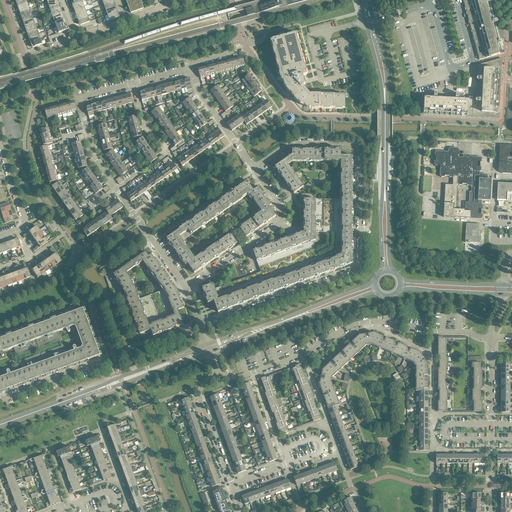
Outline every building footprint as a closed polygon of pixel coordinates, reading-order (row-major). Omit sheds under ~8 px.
[(127,0),(129,3),(128,4),(131,13),(143,9),(140,0),(127,0)] [(488,16),(488,14),(487,12),(487,9),(487,6),(487,4),(487,3),(487,0),(486,0),(462,0),(469,23),(479,60),(503,53),(504,53),(504,52),(504,51),(503,51),(502,51),(501,51),(500,46),(499,44),(498,42),(497,41),(496,39),(495,38),(494,36),(493,34),(493,33),(492,31),(491,29),(491,27),(490,26),(490,25),(489,22),(489,19),(488,17),(488,16)] [(84,6),(82,1),(74,4),(75,8),(74,8),(74,10),(84,6)] [(115,7),(113,4),(115,3),(114,2),(104,5),(106,10),(115,7)] [(30,9),(28,4),(19,7),(20,10),(19,11),(20,12),(30,9)] [(60,9),(59,6),(60,6),(59,4),(49,7),(51,13),(60,9)] [(86,11),(84,6),(74,10),(75,12),(76,11),(77,15),(86,11)] [(118,12),(117,10),(116,10),(115,7),(106,10),(108,15),(118,12)] [(31,14),(30,9),(20,12),(20,14),(21,14),(23,17),(31,14)] [(63,14),(62,12),(61,13),(60,9),(51,13),(53,18),(63,14)] [(88,17),(86,11),(77,15),(78,18),(77,18),(78,20),(88,17)] [(118,17),(117,14),(118,13),(118,12),(108,15),(109,21),(118,17)] [(33,19),(31,14),(23,17),(24,20),(23,21),(23,22),(33,19)] [(64,20),(62,16),(64,16),(63,14),(53,18),(55,23),(64,20)] [(90,22),(88,17),(78,20),(78,22),(80,21),(81,25),(90,22)] [(35,24),(33,19),(23,22),(24,24),(25,24),(26,27),(35,24)] [(67,24),(66,22),(65,23),(64,20),(55,23),(57,28),(67,24)] [(37,29),(35,24),(26,27),(27,30),(26,31),(27,33),(37,29)] [(67,30),(66,26),(67,26),(67,24),(57,28),(58,33),(67,30)] [(39,34),(37,29),(27,33),(27,34),(29,34),(30,37),(39,34)] [(310,95),(303,86),(305,85),(303,76),(307,75),(306,71),(296,36),(295,36),(295,34),(294,34),(294,31),(284,34),(284,37),(280,38),(279,35),(272,37),(272,40),(273,42),(272,42),(282,81),(283,81),(284,86),(300,104),(309,108),(345,108),(345,95),(310,95)] [(41,39),(39,34),(30,37),(31,41),(30,41),(31,43),(41,39)] [(42,45),(41,39),(31,43),(31,45),(32,44),(34,48),(42,45)] [(499,115),(500,92),(502,63),(501,62),(498,60),(497,60),(478,65),(477,74),(482,74),(481,84),(477,84),(476,99),(424,96),(424,111),(424,112),(424,111),(499,115)] [(245,84),(252,79),(249,75),(244,78),(242,80),(245,84)] [(248,88),(255,83),(252,79),(245,84),(248,88)] [(251,93),(258,87),(255,83),(248,88),(251,93)] [(214,95),(221,90),(218,85),(213,89),(211,91),(214,95)] [(254,97),(261,92),(258,87),(251,93),(254,97)] [(217,99),(224,94),(221,90),(214,95),(217,99)] [(220,103),(227,98),(224,94),(217,99),(220,103)] [(185,107),(193,102),(190,98),(189,98),(182,103),(185,107)] [(222,107),(230,102),(227,98),(220,103),(222,107)] [(272,107),(270,105),(267,100),(262,103),(268,110),(272,107)] [(188,112),(196,106),(193,102),(185,107),(188,112)] [(229,109),(233,107),(230,102),(222,107),(225,112),(229,109)] [(268,110),(262,103),(258,106),(263,113),(268,110)] [(191,116),(199,111),(196,106),(188,112),(191,116)] [(263,113),(258,106),(254,109),(259,116),(263,113)] [(154,117),(162,112),(159,107),(151,112),(154,117)] [(223,118),(231,112),(231,111),(229,109),(225,112),(221,115),(223,118)] [(259,116),(254,109),(250,112),(255,119),(259,116)] [(194,120),(202,115),(199,111),(191,116),(194,120)] [(157,121),(165,116),(162,112),(154,117),(157,121)] [(255,119),(250,112),(246,115),(251,122),(255,119)] [(197,124),(204,119),(202,115),(194,120),(197,124)] [(245,122),(241,118),(242,118),(240,115),(235,118),(240,125),(244,122),(245,122)] [(251,122),(246,115),(242,118),(241,118),(245,122),(244,122),(246,125),(251,122)] [(160,125),(168,120),(165,116),(157,121),(160,125)] [(240,125),(235,118),(231,121),(236,128),(240,125)] [(200,128),(207,123),(208,123),(207,123),(204,119),(197,124),(200,128)] [(163,129),(170,124),(168,120),(160,125),(163,129)] [(236,128),(231,121),(227,124),(232,131),(236,128)] [(166,133),(173,128),(170,124),(163,129),(166,133)] [(169,138),(176,132),(173,128),(166,133),(169,138)] [(224,137),(219,129),(215,132),(220,140),(224,137)] [(142,136),(140,131),(132,133),(133,138),(137,137),(139,140),(143,137),(142,136)] [(172,142),(179,137),(176,132),(169,138),(172,142)] [(220,140),(215,132),(210,135),(215,143),(220,140)] [(215,143),(210,135),(206,138),(211,145),(215,143)] [(138,146),(146,141),(143,137),(139,140),(137,137),(133,138),(134,140),(138,146)] [(175,146),(182,141),(179,137),(172,142),(175,146),(170,149),(172,152),(177,148),(175,146)] [(211,145),(206,138),(202,141),(207,148),(211,145)] [(141,151),(149,146),(146,141),(138,146),(141,151)] [(207,148),(202,141),(198,144),(203,151),(207,148)] [(113,150),(111,144),(102,146),(104,151),(108,150),(109,153),(113,150)] [(203,151),(198,144),(194,147),(199,154),(203,151)] [(511,146),(510,145),(499,145),(498,170),(502,173),(511,173),(511,146)] [(144,155),(152,150),(149,146),(141,151),(144,155)] [(199,154),(194,147),(189,150),(195,157),(199,154)] [(490,201),(492,179),(490,179),(489,179),(487,179),(488,176),(486,174),(479,174),(479,172),(480,172),(481,170),(481,167),(480,167),(480,162),(481,162),(482,159),(480,157),(471,157),(470,159),(468,159),(468,158),(467,158),(467,156),(463,156),(463,157),(459,157),(458,156),(459,155),(459,150),(457,148),(450,148),(448,150),(448,152),(436,151),(434,153),(435,153),(435,156),(436,156),(435,161),(434,161),(434,164),(435,166),(440,166),(440,176),(441,177),(442,177),(445,177),(445,176),(449,176),(449,177),(452,178),(453,178),(452,185),(445,184),(443,217),(481,219),(483,218),(482,217),(482,214),(481,214),(481,210),(482,210),(483,207),(483,206),(481,205),(482,200),(488,201),(490,201)] [(310,160),(310,149),(303,149),(301,149),(300,149),(300,150),(298,150),(298,149),(292,149),(292,155),(285,160),(290,168),(292,167),(292,161),(309,161),(309,160),(310,160)] [(323,160),(323,149),(317,149),(316,149),(314,149),(310,149),(310,160),(310,161),(322,161),(322,160),(323,160)] [(341,156),(341,149),(336,149),(334,149),(330,149),(323,149),(323,160),(324,160),(324,161),(341,161),(341,156)] [(109,160),(116,154),(113,150),(109,153),(108,150),(104,151),(105,154),(109,160)] [(147,159),(155,154),(152,150),(144,155),(147,159)] [(195,157),(189,150),(185,153),(190,160),(195,157)] [(190,160),(185,153),(181,156),(186,163),(190,160)] [(111,164),(119,159),(116,154),(109,160),(111,164)] [(150,163),(157,158),(158,158),(155,154),(147,159),(150,163)] [(186,163),(181,156),(177,159),(182,166),(186,163)] [(354,165),(354,164),(352,164),(352,161),(353,161),(353,156),(341,156),(341,161),(341,170),(342,170),(342,172),(353,172),(353,167),(353,165),(354,165)] [(114,168),(122,163),(119,159),(111,164),(114,168)] [(293,172),(291,169),(290,168),(285,160),(275,167),(278,171),(279,171),(280,173),(279,174),(280,175),(281,176),(284,180),(293,174),(292,172),(293,172)] [(87,166),(86,161),(77,164),(78,169),(82,168),(84,170),(88,168),(87,166)] [(177,169),(172,162),(168,165),(173,172),(177,169)] [(117,172),(125,167),(122,163),(114,168),(117,172)] [(173,172),(168,165),(164,168),(169,175),(173,172)] [(121,176),(128,171),(125,167),(117,172),(120,176),(116,180),(117,182),(122,179),(121,176)] [(84,177),(91,172),(88,168),(84,170),(82,168),(78,169),(79,170),(84,177)] [(169,175),(164,168),(159,171),(165,178),(169,175)] [(165,178),(159,171),(155,174),(160,181),(165,178)] [(87,181),(94,176),(91,172),(84,177),(87,181)] [(354,181),(354,179),(353,179),(353,177),(353,172),(342,172),(342,174),(341,174),(341,186),(342,186),(342,188),(353,188),(353,183),(352,183),(352,181),(354,181)] [(160,181),(155,174),(151,177),(156,184),(160,181)] [(302,185),(299,180),(295,175),(294,176),(293,174),(284,180),(287,185),(288,186),(288,187),(288,188),(290,187),(291,188),(290,189),(294,194),(303,187),(301,185),(302,185)] [(58,180),(57,175),(48,177),(50,183),(54,182),(56,184),(59,182),(58,180)] [(90,185),(97,180),(94,176),(87,181),(90,185)] [(156,184),(151,177),(147,180),(152,187),(156,184)] [(92,190),(100,184),(97,180),(90,185),(92,190)] [(152,187),(147,180),(143,183),(148,190),(152,187)] [(254,191),(252,189),(247,181),(238,187),(245,197),(248,195),(249,196),(250,195),(252,199),(253,198),(262,192),(259,187),(254,191)] [(55,191),(62,186),(59,182),(56,184),(54,182),(50,183),(50,184),(55,191)] [(148,190),(143,183),(138,186),(144,193),(148,190)] [(511,184),(498,183),(497,200),(508,201),(508,195),(511,195),(511,184)] [(96,194),(103,189),(100,184),(92,190),(96,194)] [(58,195),(65,190),(62,186),(55,191),(58,195)] [(144,193),(138,186),(134,189),(139,196),(144,193)] [(245,197),(238,187),(233,190),(234,191),(232,193),(231,191),(230,192),(228,193),(229,194),(224,197),(231,206),(245,197)] [(354,197),(354,196),(352,196),(352,194),(353,194),(353,188),(342,188),(342,190),(341,190),(341,199),(341,202),(342,202),(342,205),(353,205),(353,199),(354,199),(354,197)] [(139,196),(134,189),(130,192),(135,199),(139,196)] [(61,199),(68,194),(65,190),(58,195),(61,199)] [(135,199),(130,192),(126,195),(131,202),(135,199)] [(269,200),(268,198),(267,197),(266,198),(264,196),(265,196),(262,192),(253,198),(254,199),(253,200),(258,207),(268,200),(269,200)] [(64,204),(71,198),(68,194),(61,199),(64,204)] [(316,213),(316,201),(315,201),(315,199),(314,199),(314,194),(302,194),(299,196),(302,200),(304,200),(304,205),(303,205),(303,206),(303,208),(305,208),(305,210),(304,210),(304,215),(315,215),(315,213),(316,213)] [(231,206),(224,197),(220,200),(220,199),(218,200),(217,201),(218,202),(216,204),(216,203),(211,206),(218,216),(231,206)] [(67,208),(74,203),(71,198),(64,204),(67,208)] [(323,261),(326,260),(325,257),(330,255),(331,258),(334,257),(334,258),(336,257),(336,256),(341,255),(341,253),(342,253),(342,251),(341,251),(341,248),(338,248),(338,242),(341,242),(341,239),(342,239),(342,237),(353,237),(353,232),(354,232),(354,230),(354,229),(353,229),(353,215),(352,215),(352,213),(354,213),(354,212),(354,210),(353,210),(353,205),(342,205),(342,202),(341,202),(341,199),(333,199),(323,199),(315,199),(315,201),(316,201),(316,213),(315,213),(315,215),(315,218),(316,218),(316,227),(316,230),(315,230),(315,232),(316,232),(324,232),(324,233),(323,233),(323,234),(333,234),(333,249),(318,255),(313,241),(309,243),(309,242),(302,244),(300,245),(301,246),(289,250),(289,249),(287,250),(285,250),(286,251),(274,255),(274,254),(272,255),(270,256),(270,257),(259,261),(259,260),(256,261),(261,272),(263,279),(264,279),(269,278),(270,281),(273,279),(273,280),(275,280),(277,279),(277,278),(280,277),(279,274),(284,272),(285,275),(288,274),(288,275),(290,274),(293,273),(292,272),(295,271),(294,268),(299,266),(300,269),(303,268),(303,269),(306,268),(308,268),(307,267),(310,266),(309,263),(314,261),(315,264),(318,263),(319,264),(321,263),(323,262),(323,261)] [(123,207),(121,204),(118,200),(114,203),(119,210),(123,207)] [(276,216),(273,212),(274,211),(275,210),(275,209),(273,207),(272,207),(272,208),(271,207),(270,208),(269,206),(271,205),(268,200),(258,207),(257,208),(260,213),(254,216),(255,217),(254,218),(260,227),(264,224),(263,224),(265,222),(266,224),(267,223),(269,222),(268,221),(276,216)] [(70,212),(77,207),(74,203),(67,208),(70,212)] [(119,210),(114,203),(109,206),(115,213),(119,210)] [(115,213),(109,206),(105,209),(107,212),(110,216),(111,216),(115,213)] [(218,216),(211,206),(207,209),(207,210),(205,211),(204,210),(203,210),(203,211),(202,212),(198,215),(205,225),(218,216)] [(73,216),(80,211),(77,207),(70,212),(73,216)] [(14,220),(11,211),(1,214),(5,223),(14,220)] [(76,220),(83,215),(80,211),(73,216),(76,220)] [(113,219),(111,216),(110,216),(107,212),(103,215),(108,222),(113,219)] [(108,222),(103,215),(99,218),(104,225),(108,222)] [(205,225),(198,215),(194,218),(193,218),(192,219),(190,220),(185,225),(191,234),(205,225)] [(316,230),(316,227),(316,218),(315,218),(315,215),(304,215),(304,221),(305,221),(305,223),(303,223),(303,225),(303,226),(304,226),(304,227),(304,232),(299,234),(302,244),(309,242),(309,243),(313,241),(316,240),(316,232),(315,232),(315,230),(316,230)] [(104,225),(99,218),(95,221),(100,228),(104,225)] [(255,231),(260,227),(254,218),(253,218),(241,226),(242,227),(240,228),(246,237),(250,234),(251,234),(252,233),(254,233),(252,231),(254,230),(255,231)] [(100,228),(95,221),(91,224),(96,231),(100,228)] [(481,243),(481,231),(478,230),(479,224),(466,223),(465,242),(481,243)] [(96,231),(91,224),(86,227),(92,234),(96,231)] [(183,241),(191,234),(185,225),(179,229),(166,238),(170,243),(170,242),(172,244),(170,245),(171,246),(172,248),(173,248),(176,252),(185,245),(184,244),(184,243),(183,241)] [(31,236),(39,230),(36,226),(28,231),(26,233),(28,235),(30,234),(31,236)] [(92,234),(86,227),(82,230),(87,237),(92,234)] [(32,241),(42,234),(39,230),(31,236),(32,237),(30,239),(31,239),(32,241)] [(37,243),(45,238),(42,234),(32,241),(33,242),(34,243),(35,242),(37,243)] [(233,246),(237,243),(231,234),(229,235),(229,234),(217,243),(224,252),(228,249),(229,250),(230,249),(231,248),(230,247),(232,245),(233,246)] [(302,244),(299,234),(294,236),(293,235),(292,235),(290,236),(291,238),(289,238),(288,237),(283,239),(287,250),(289,249),(289,250),(301,246),(300,245),(302,244)] [(354,245),(354,244),(354,242),(353,242),(353,237),(342,237),(342,239),(341,239),(341,242),(338,242),(338,248),(341,248),(341,251),(342,251),(342,253),(353,253),(353,248),(352,248),(352,245),(354,245)] [(38,249),(47,242),(45,238),(37,243),(38,245),(36,246),(36,247),(38,249)] [(287,250),(283,239),(278,241),(279,242),(276,243),(276,241),(275,242),(273,242),(273,243),(268,245),(272,255),(274,254),(274,255),(286,251),(285,250),(287,250)] [(224,252),(217,243),(204,252),(211,262),(215,259),(215,258),(216,256),(218,258),(219,257),(220,256),(220,255),(224,252)] [(180,260),(191,252),(187,247),(186,247),(185,245),(176,252),(179,256),(180,256),(181,258),(180,259),(180,260)] [(272,255),(268,245),(263,247),(263,246),(261,247),(260,247),(261,249),(258,250),(258,249),(253,251),(256,261),(259,260),(259,261),(270,257),(270,256),(272,255)] [(54,251),(52,253),(53,255),(51,256),(57,264),(61,261),(54,251)] [(159,264),(155,257),(154,255),(153,254),(152,254),(149,256),(146,252),(130,263),(133,268),(136,266),(135,265),(138,263),(139,264),(143,261),(149,270),(150,270),(159,264)] [(202,268),(195,258),(196,257),(193,252),(192,254),(191,252),(180,260),(181,261),(182,261),(185,265),(188,264),(194,273),(202,268)] [(211,262),(204,252),(196,257),(195,258),(202,268),(202,269),(204,268),(205,267),(204,265),(206,264),(206,265),(211,262)] [(353,263),(353,257),(353,253),(342,253),(341,253),(341,255),(336,256),(336,257),(340,267),(344,265),(345,266),(353,263)] [(57,264),(51,256),(49,257),(48,255),(48,256),(46,257),(53,267),(57,264)] [(340,267),(336,257),(334,258),(334,257),(331,258),(330,255),(325,257),(326,260),(323,261),(323,262),(321,263),(325,273),(330,271),(329,270),(332,270),(332,271),(333,271),(335,270),(335,269),(340,268),(340,267)] [(46,257),(44,258),(45,260),(43,261),(49,269),(53,267),(46,257)] [(49,269),(43,261),(42,263),(40,261),(38,262),(45,272),(49,269)] [(325,273),(321,263),(319,264),(318,263),(315,264),(314,261),(309,263),(310,266),(307,267),(308,268),(306,268),(309,279),(314,277),(315,278),(316,277),(318,277),(317,275),(319,274),(320,275),(325,273)] [(38,262),(36,264),(37,266),(35,267),(41,275),(45,272),(38,262)] [(130,277),(134,274),(136,272),(133,268),(130,263),(114,275),(117,279),(118,279),(119,281),(117,281),(118,283),(119,284),(120,284),(123,288),(133,283),(132,281),(130,277)] [(168,276),(165,272),(166,272),(165,270),(164,269),(162,270),(161,268),(162,268),(159,264),(150,270),(151,271),(150,272),(158,283),(168,276)] [(30,277),(27,268),(26,266),(24,267),(23,267),(24,269),(22,270),(25,279),(30,277)] [(41,275),(35,267),(34,268),(32,266),(32,267),(30,268),(37,278),(41,275)] [(309,279),(306,268),(303,269),(303,268),(300,269),(299,266),(294,268),(295,271),(292,272),(293,273),(290,274),(294,284),(299,282),(301,281),(302,282),(303,282),(305,281),(304,281),(309,279)] [(25,279),(22,270),(20,270),(19,268),(19,269),(17,269),(21,281),(25,279)] [(16,282),(13,273),(11,274),(10,272),(8,273),(12,284),(16,282)] [(247,290),(246,289),(249,288),(248,285),(253,283),(254,286),(257,285),(258,286),(260,285),(262,284),(262,283),(265,282),(264,279),(263,279),(261,272),(215,289),(219,299),(227,296),(227,297),(229,296),(233,307),(238,305),(238,304),(240,303),(241,305),(242,304),(244,304),(244,303),(248,301),(245,291),(247,290)] [(294,284),(290,274),(288,275),(288,274),(285,275),(284,272),(279,274),(280,277),(277,278),(277,279),(275,280),(279,290),(284,288),(284,289),(286,288),(287,288),(286,286),(289,285),(289,286),(294,284)] [(183,301),(182,299),(180,300),(180,298),(181,297),(178,291),(173,284),(174,283),(173,282),(172,280),(171,281),(168,276),(158,283),(163,290),(159,292),(140,299),(145,314),(149,325),(164,319),(174,315),(173,312),(178,310),(184,308),(182,303),(183,302),(183,301)] [(279,290),(275,280),(273,280),(273,279),(270,281),(269,278),(264,279),(265,282),(262,283),(262,284),(260,285),(264,296),(269,294),(268,293),(271,292),(271,294),(272,293),(274,292),(279,290)] [(145,314),(140,299),(135,285),(134,285),(133,283),(123,288),(125,293),(124,293),(125,295),(125,296),(127,296),(128,298),(127,298),(130,308),(131,308),(132,310),(130,311),(131,312),(132,314),(134,319),(145,314)] [(264,296),(260,285),(258,286),(257,285),(254,286),(253,283),(248,285),(249,288),(246,289),(247,290),(245,291),(248,301),(253,299),(254,300),(255,299),(256,299),(257,299),(256,297),(258,296),(259,297),(264,296)] [(219,299),(215,289),(213,284),(202,288),(204,293),(205,293),(206,295),(204,296),(204,297),(205,299),(206,298),(208,304),(212,302),(219,299)] [(233,307),(229,296),(227,297),(227,296),(219,299),(212,302),(213,306),(215,305),(218,312),(223,310),(223,311),(226,310),(225,308),(228,308),(233,307)] [(0,391),(45,375),(100,355),(83,308),(70,313),(0,338),(0,391)] [(184,325),(178,310),(173,312),(174,315),(164,319),(168,330),(173,329),(175,329),(177,328),(177,327),(184,325)] [(149,325),(145,314),(134,319),(136,323),(135,324),(136,325),(136,327),(138,326),(138,328),(140,334),(151,330),(149,325)] [(168,330),(164,319),(149,325),(151,330),(153,336),(158,334),(158,333),(160,332),(161,334),(162,333),(164,333),(163,332),(168,330)] [(373,346),(378,334),(373,332),(373,333),(367,334),(360,335),(360,334),(355,338),(363,347),(365,345),(365,346),(366,345),(369,345),(370,345),(373,346)] [(386,351),(391,340),(378,334),(373,346),(386,351)] [(446,346),(446,339),(444,339),(444,337),(442,337),(442,338),(438,338),(438,346),(446,346)] [(362,348),(363,347),(355,338),(346,348),(354,357),(362,349),(362,348)] [(398,356),(403,345),(391,340),(386,351),(390,353),(390,352),(394,353),(394,355),(398,356)] [(410,362),(415,350),(403,345),(398,356),(402,358),(403,357),(407,359),(406,360),(410,362)] [(446,355),(446,346),(438,346),(438,355),(441,355),(446,355)] [(351,360),(354,357),(346,348),(336,357),(344,366),(348,363),(347,362),(350,359),(351,360)] [(427,364),(424,359),(420,353),(421,353),(415,350),(410,362),(413,363),(415,365),(416,367),(416,370),(428,370),(428,364),(427,364)] [(448,368),(448,357),(446,357),(446,355),(441,355),(441,357),(439,357),(439,368),(441,368),(441,371),(446,371),(446,368),(448,368)] [(341,369),(344,366),(336,357),(326,366),(335,375),(338,372),(337,371),(340,368),(341,369)] [(481,368),(481,362),(472,362),(472,368),(473,368),(473,371),(479,371),(479,368),(481,368)] [(304,374),(301,366),(301,365),(296,367),(296,366),(295,366),(296,367),(292,368),(293,369),(295,377),(304,374)] [(332,380),(332,377),(335,375),(326,366),(322,370),(322,371),(321,377),(319,383),(321,389),(332,384),(331,381),(332,380)] [(416,383),(428,383),(428,370),(416,370),(416,374),(417,374),(417,379),(416,379),(416,383)] [(446,371),(441,371),(438,371),(438,387),(441,387),(446,387),(446,371)] [(482,379),(482,371),(479,371),(473,371),(473,379),(482,379)] [(310,388),(307,381),(307,380),(304,381),(303,379),(305,378),(304,374),(295,377),(297,381),(298,381),(302,391),(310,388)] [(272,385),(270,377),(269,377),(266,378),(266,377),(265,377),(266,378),(261,380),(264,388),(272,385)] [(482,387),(482,379),(473,379),(473,387),(479,387),(482,387)] [(251,388),(249,383),(241,386),(243,391),(251,388)] [(428,392),(428,383),(416,383),(416,391),(419,391),(428,392)] [(334,393),(334,391),(333,389),(334,389),(332,384),(321,389),(325,401),(337,397),(336,395),(335,393),(334,393)] [(277,400),(273,390),(274,390),(272,385),(264,388),(266,393),(268,392),(269,394),(266,395),(268,403),(277,400)] [(253,393),(251,388),(243,391),(245,396),(253,393)] [(311,399),(310,397),(313,396),(310,388),(302,391),(306,401),(304,401),(306,407),(315,404),(313,398),(311,399)] [(255,398),(253,393),(245,396),(247,401),(255,398)] [(347,398),(345,393),(338,397),(341,403),(344,402),(344,400),(347,398)] [(220,399),(218,394),(210,397),(212,402),(220,399)] [(190,403),(188,397),(180,400),(182,406),(190,403)] [(340,405),(337,397),(325,401),(328,409),(336,406),(340,405)] [(257,403),(255,398),(247,401),(249,406),(257,403)] [(222,404),(220,399),(212,402),(214,407),(222,404)] [(280,410),(279,408),(277,400),(268,403),(271,411),(274,410),(275,412),(273,413),(275,418),(283,415),(281,410),(280,410)] [(192,408),(190,403),(182,406),(184,411),(192,408)] [(259,408),(257,403),(249,406),(250,411),(259,408)] [(446,411),(446,403),(441,403),(438,403),(438,412),(445,412),(446,412),(446,411)] [(482,412),(482,403),(479,403),(473,403),(473,411),(473,412),(475,412),(482,412)] [(224,409),(222,404),(214,407),(215,412),(224,409)] [(321,419),(319,411),(318,411),(315,412),(315,410),(317,409),(315,404),(306,407),(308,412),(309,412),(313,421),(313,422),(315,421),(321,419)] [(338,411),(336,406),(328,409),(330,414),(338,411)] [(194,413),(192,408),(184,411),(186,416),(194,413)] [(260,413),(259,408),(250,411),(252,416),(260,413)] [(226,415),(224,409),(215,412),(217,418),(226,415)] [(340,416),(338,411),(330,414),(332,419),(340,416)] [(196,418),(194,413),(186,416),(188,421),(196,418)] [(262,418),(260,413),(252,416),(254,421),(262,418)] [(227,420),(226,415),(217,418),(219,423),(227,420)] [(288,430),(285,423),(284,421),(285,420),(283,415),(275,418),(277,423),(279,423),(280,425),(277,426),(280,434),(286,432),(288,431),(288,430)] [(342,421),(340,416),(332,419),(334,424),(342,421)] [(198,423),(196,418),(188,421),(190,426),(198,423)] [(264,424),(262,418),(254,421),(256,427),(264,424)] [(229,425),(227,420),(219,423),(221,428),(229,425)] [(344,426),(342,421),(334,424),(336,429),(344,426)] [(200,428),(198,423),(190,426),(191,431),(200,428)] [(109,433),(121,428),(120,426),(117,427),(116,424),(107,427),(109,433)] [(266,429),(264,424),(256,427),(258,432),(266,429)] [(231,430),(229,425),(221,428),(223,433),(231,430)] [(346,431),(344,426),(336,429),(337,434),(346,431)] [(119,435),(118,432),(122,430),(121,428),(109,433),(111,438),(119,435)] [(202,433),(200,428),(191,431),(193,436),(202,433)] [(268,434),(266,429),(258,432),(260,437),(268,434)] [(233,435),(231,430),(223,433),(225,438),(233,435)] [(347,437),(346,431),(337,434),(339,440),(347,437)] [(203,438),(202,433),(193,436),(195,441),(203,438)] [(270,439),(268,434),(260,437),(262,442),(270,439)] [(113,443),(125,439),(124,436),(120,438),(119,435),(111,438),(113,443)] [(235,440),(233,435),(225,438),(227,443),(235,440)] [(101,442),(99,436),(92,438),(92,437),(88,439),(88,440),(85,441),(87,447),(91,445),(99,442),(101,442)] [(349,442),(347,437),(339,440),(341,445),(349,442)] [(205,443),(203,438),(195,441),(197,446),(205,443)] [(123,445),(122,442),(125,441),(125,439),(113,443),(115,448),(123,445)] [(272,444),(270,439),(262,442),(263,447),(272,444)] [(237,445),(235,440),(227,443),(229,448),(237,445)] [(351,447),(349,442),(341,445),(343,450),(351,447)] [(207,449),(205,443),(197,446),(199,452),(207,449)] [(274,449),(272,444),(263,447),(265,452),(274,449)] [(117,453),(128,449),(128,447),(124,448),(123,445),(115,448),(117,453)] [(239,450),(237,445),(229,448),(230,453),(239,450)] [(72,452),(70,447),(67,448),(67,446),(62,448),(63,449),(56,452),(58,457),(60,457),(68,453),(72,452)] [(103,452),(101,449),(105,448),(104,446),(92,450),(94,455),(103,452)] [(353,452),(351,447),(343,450),(345,455),(353,452)] [(127,455),(126,452),(129,451),(128,449),(117,453),(118,458),(127,455)] [(209,454),(207,449),(199,452),(201,457),(209,454)] [(275,454),(274,449),(265,452),(267,457),(275,454)] [(240,455),(239,450),(230,453),(232,458),(240,455)] [(96,460),(107,456),(107,454),(104,455),(103,452),(94,455),(96,460)] [(355,457),(353,452),(345,455),(347,460),(355,457)] [(62,462),(73,457),(73,455),(69,456),(68,453),(60,457),(62,462)] [(45,464),(43,458),(46,457),(45,454),(30,460),(31,462),(34,461),(36,467),(45,464)] [(211,459),(209,454),(201,457),(203,462),(211,459)] [(277,459),(275,454),(267,457),(269,462),(277,459)] [(120,463),(132,459),(131,457),(128,458),(127,455),(118,458),(120,463)] [(242,460),(240,455),(232,458),(234,463),(242,460)] [(106,462),(105,459),(108,458),(107,456),(96,460),(98,465),(106,462)] [(72,463),(71,460),(74,459),(73,457),(62,462),(64,467),(72,463)] [(357,462),(355,457),(347,460),(349,465),(357,462)] [(131,465),(129,462),(133,461),(132,459),(120,463),(122,468),(131,465)] [(213,464),(211,459),(203,462),(205,467),(213,464)] [(244,466),(242,460),(234,463),(236,469),(244,466)] [(100,470),(111,466),(110,464),(107,465),(106,462),(98,465),(100,470)] [(338,470),(335,462),(329,464),(332,472),(338,470)] [(359,467),(357,462),(349,465),(350,470),(359,467)] [(65,472),(77,467),(76,465),(73,466),(72,463),(64,467),(65,472)] [(51,471),(50,469),(47,470),(45,464),(36,467),(39,473),(35,474),(36,476),(51,471)] [(215,469),(213,464),(205,467),(206,472),(215,469)] [(332,472),(329,464),(324,466),(327,474),(332,472)] [(14,475),(12,469),(15,468),(15,465),(0,470),(0,471),(1,473),(4,472),(6,478),(14,475)] [(124,473),(136,469),(135,467),(132,468),(131,465),(122,468),(124,473)] [(110,472),(109,469),(112,468),(111,466),(100,470),(102,476),(110,472)] [(246,471),(244,466),(236,469),(238,474),(246,471)] [(327,474),(324,466),(319,468),(322,476),(327,474)] [(76,474),(75,471),(78,469),(77,467),(65,472),(67,477),(76,474)] [(322,476),(319,468),(314,470),(317,478),(322,476)] [(134,475),(133,472),(136,471),(136,469),(124,473),(126,478),(134,475)] [(216,474),(215,469),(206,472),(208,477),(216,474)] [(317,478),(314,470),(309,472),(312,480),(317,478)] [(51,480),(49,474),(52,473),(51,471),(36,476),(37,478),(40,477),(42,483),(51,480)] [(112,478),(115,477),(114,474),(111,475),(110,472),(102,476),(104,481),(112,478)] [(312,480),(309,472),(304,473),(307,482),(312,480)] [(307,482),(304,473),(299,475),(302,484),(307,482)] [(69,482),(81,477),(80,475),(77,477),(76,474),(67,477),(69,482)] [(218,479),(216,474),(208,477),(210,482),(218,479)] [(21,482),(20,480),(17,481),(14,475),(6,478),(8,484),(5,485),(6,487),(21,482)] [(128,484),(139,479),(139,477),(135,478),(134,475),(126,478),(128,484)] [(302,484),(299,475),(294,477),(297,485),(302,484)] [(80,484),(78,481),(82,479),(81,477),(69,482),(71,487),(80,484)] [(138,486),(137,483),(140,481),(139,479),(128,484),(130,489),(138,486)] [(220,484),(218,479),(210,482),(212,487),(220,484)] [(291,488),(288,479),(283,481),(286,489),(291,488)] [(57,487),(56,485),(53,486),(51,480),(42,483),(45,489),(41,491),(42,493),(57,487)] [(286,489),(283,481),(277,483),(280,491),(286,489)] [(20,491),(18,485),(21,484),(21,482),(6,487),(7,489),(10,488),(12,494),(20,491)] [(280,491),(277,483),(272,485),(275,493),(280,491)] [(81,489),(85,488),(84,485),(81,487),(80,484),(71,487),(73,492),(81,489)] [(275,493),(272,485),(267,487),(270,495),(275,493)] [(131,494),(143,489),(142,487),(139,489),(138,486),(130,489),(131,494)] [(57,496),(55,491),(58,489),(57,487),(42,493),(43,495),(46,494),(48,499),(57,496)] [(230,511),(227,503),(226,500),(227,500),(224,491),(223,491),(221,487),(216,489),(216,490),(212,492),(220,511),(221,511),(220,511),(230,511)] [(270,495),(267,487),(262,489),(265,497),(270,495)] [(142,496),(141,493),(144,492),(143,489),(131,494),(133,499),(142,496)] [(265,497),(262,489),(257,491),(260,499),(265,497)] [(27,498),(26,496),(23,498),(20,491),(12,494),(14,501),(11,502),(12,504),(27,498)] [(260,499),(257,491),(252,492),(255,501),(260,499)] [(255,501),(252,492),(247,494),(250,503),(255,501)] [(250,503),(247,494),(242,496),(245,504),(250,503)] [(61,502),(59,496),(57,496),(48,499),(49,502),(46,503),(48,507),(51,506),(51,505),(53,504),(53,505),(61,502)] [(135,504),(147,500),(146,498),(143,499),(142,496),(133,499),(135,504)] [(353,502),(350,497),(343,501),(345,506),(353,502)] [(26,508),(24,502),(27,501),(27,498),(12,504),(13,506),(16,505),(18,511),(26,508)] [(145,506),(144,503),(148,502),(147,500),(135,504),(137,509),(145,506)] [(355,507),(353,502),(345,506),(348,511),(355,507)]
